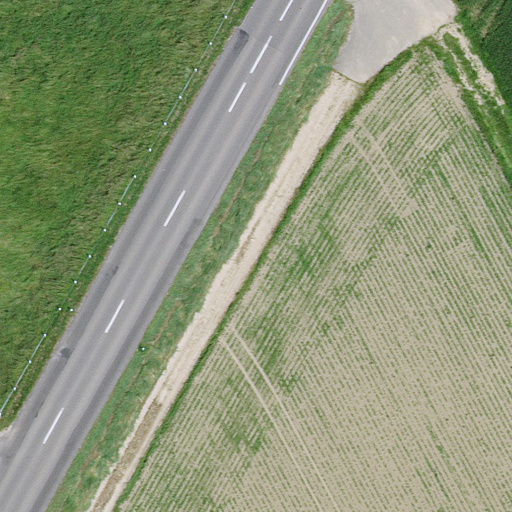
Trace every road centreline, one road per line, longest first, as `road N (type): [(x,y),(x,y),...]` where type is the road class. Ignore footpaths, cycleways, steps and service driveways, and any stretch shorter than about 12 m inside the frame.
road 1 (secondary): [(0,502),(285,0)]
road 2 (track): [(511,157),(419,0)]
